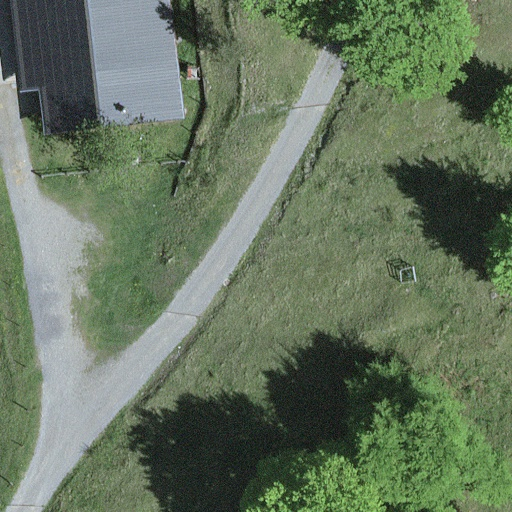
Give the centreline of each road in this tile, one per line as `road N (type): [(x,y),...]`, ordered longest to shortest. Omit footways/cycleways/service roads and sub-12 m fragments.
road 1 (track): [(34,511),(181,317),(300,135),(368,0)]
road 2 (track): [(48,486),(64,402),(64,335),(14,87),(6,0)]
